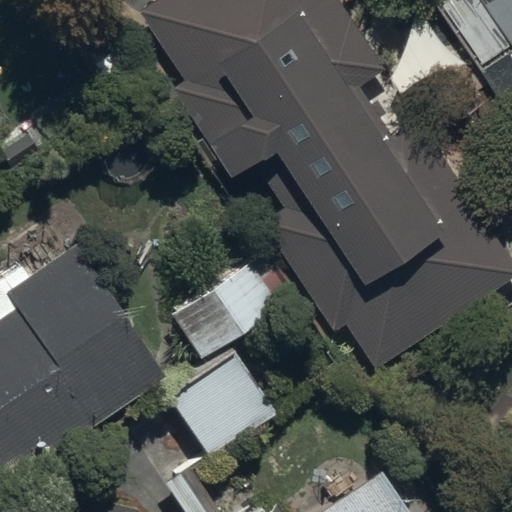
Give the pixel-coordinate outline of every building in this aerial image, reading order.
[(361,83),(387,65),(343,0),(149,0),(143,5),(188,72),(176,80),(234,167),(246,159),(255,153),(287,201),(274,209),(260,218),(334,328),(347,319),(379,366),(511,278),(511,251),(419,113),(393,130),(361,83)] [(511,0),(486,0),(511,38),(511,0)] [(0,484),(162,377),(84,260),(72,242),(0,290),(0,291),(12,308),(0,316),(0,484)] [(168,312),(196,354),(275,302),(247,260),(168,312)] [(160,395),(201,457),(270,411),(229,349),(160,395)] [(404,511),(377,471),(315,511),(278,511),(271,502),(255,511),(404,511)]
